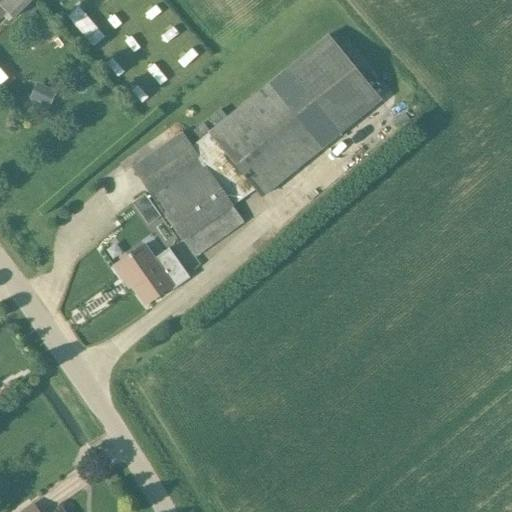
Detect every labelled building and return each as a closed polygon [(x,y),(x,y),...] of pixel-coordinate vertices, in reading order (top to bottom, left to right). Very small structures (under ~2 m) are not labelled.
[(0,0),(0,19),(7,12),(14,18),(31,0),(0,0)] [(92,46),(105,36),(80,4),(67,14),(92,46)] [(138,32),(126,40),(134,51),(145,43),(138,32)] [(262,198),(382,99),(328,34),(227,116),(220,108),(209,117),(216,125),(207,132),(208,133),(192,146),(182,132),(131,167),(182,242),(183,241),(195,258),(243,223),(232,206),(255,190),(262,198)] [(31,98),(49,106),(55,92),(37,84),(31,98)] [(115,233),(125,247),(138,237),(129,223),(115,233)] [(169,248),(153,259),(144,245),(114,265),(125,280),(126,279),(144,305),(171,286),(174,289),(190,277),(169,248)]
